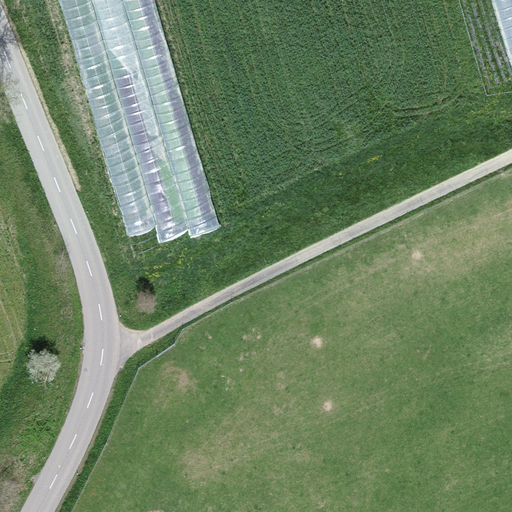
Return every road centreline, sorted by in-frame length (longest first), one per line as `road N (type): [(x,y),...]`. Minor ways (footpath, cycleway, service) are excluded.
road 1 (tertiary): [(0,39),(91,273),(103,339),(82,420),(36,511)]
road 2 (track): [(102,353),(511,157)]
